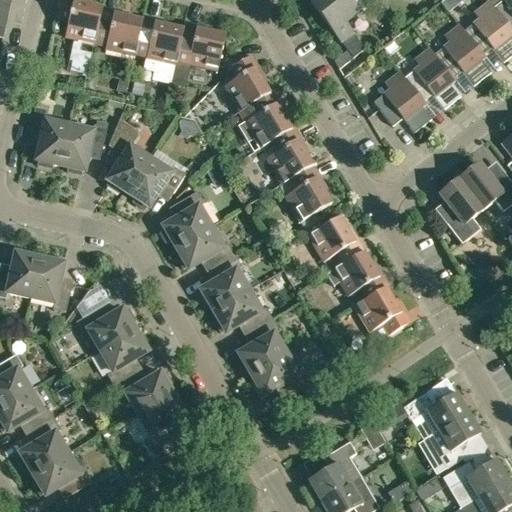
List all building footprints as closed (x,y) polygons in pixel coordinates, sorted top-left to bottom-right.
[(0,0),(0,38),(3,39),(10,7),(0,4),(0,0)] [(95,41),(102,9),(74,3),(74,0),(60,0),(56,21),(68,24),(65,38),(77,41),(77,44),(76,43),(74,53),(69,73),(87,77),(92,56),(81,53),(83,44),(83,42),(94,44),(95,41)] [(347,52),(334,62),(339,71),(364,50),(344,24),(362,10),(354,0),(312,0),(309,3),(347,52)] [(448,14),(454,9),(447,0),(441,5),(448,14)] [(511,0),(486,0),(488,3),(493,9),(511,33),(511,0)] [(479,21),(464,33),(463,33),(482,57),(483,57),(492,49),(503,64),(511,57),(511,39),(511,38),(511,37),(511,33),(493,9),(488,3),(474,14),(479,21)] [(95,41),(94,44),(106,47),(105,51),(134,58),(135,56),(138,43),(142,19),(142,18),(141,22),(114,16),(115,12),(102,9),(95,41)] [(170,85),(175,67),(184,24),(182,31),(155,25),(156,22),(142,19),(138,43),(135,56),(146,59),(144,71),(154,73),(152,81),(170,85)] [(198,27),(184,24),(175,67),(170,85),(185,89),(190,66),(217,73),(225,37),(197,31),(198,27)] [(449,44),(434,56),(433,57),(452,80),(453,80),(462,73),(473,88),(491,74),(481,62),(485,59),(483,57),(482,57),(463,33),(464,33),(459,26),(444,38),(449,44)] [(419,67),(404,80),(403,80),(422,104),(423,104),(432,96),(443,111),(461,98),(451,85),(455,83),(453,80),(452,80),(433,57),(434,56),(429,50),(414,61),(419,67)] [(251,106),(273,93),(272,93),(269,94),(255,71),(258,69),(251,57),(230,70),(236,81),(223,88),(239,114),(251,106)] [(425,106),(423,104),(422,104),(403,80),(404,80),(399,74),(385,85),(389,91),(373,104),(392,128),(402,120),(414,135),(431,121),(421,109),(425,106)] [(253,154),(273,142),(294,129),(291,130),(277,107),(280,105),(273,93),(251,106),(239,114),(245,124),(238,128),(253,154)] [(60,167),(69,128),(45,122),(48,108),(36,106),(27,142),(40,144),(36,162),(38,162),(37,167),(51,170),(52,165),(60,167)] [(180,132),(181,133),(189,138),(191,138),(192,138),(194,138),(196,138),(197,137),(198,136),(198,135),(201,134),(194,122),(181,119),(180,122),(179,121),(179,124),(178,125),(179,127),(179,129),(180,131),(180,132)] [(121,191),(128,195),(150,161),(130,148),(138,136),(137,132),(119,121),(108,147),(113,150),(106,160),(117,167),(107,182),(109,183),(107,187),(118,195),(121,191)] [(92,133),(69,128),(60,167),(68,169),(67,174),(80,177),(81,172),(84,173),(88,155),(100,158),(108,124),(97,122),(95,127),(93,127),(92,133)] [(278,187),(313,167),(298,143),(301,141),(294,129),(273,142),(279,153),(266,160),(281,185),(278,187)] [(511,159),(511,137),(501,146),(511,159)] [(170,174),(150,161),(128,195),(135,200),(132,204),(144,211),(146,207),(149,209),(158,194),(169,200),(185,176),(173,169),(170,174)] [(479,166),(459,181),(483,211),(494,203),(503,214),(511,206),(511,185),(508,180),(497,188),(479,166)] [(320,179),(313,167),(278,187),(300,224),(331,205),(317,181),(320,179)] [(472,220),(483,211),(459,181),(440,196),(457,219),(447,227),(462,246),(481,231),(472,220)] [(171,242),(175,249),(210,229),(198,208),(204,205),(197,193),(172,208),(178,219),(163,228),(164,230),(160,233),(167,244),(171,242)] [(330,275),(364,254),(357,242),(354,244),(339,219),(308,238),(330,275)] [(223,249),(210,229),(175,249),(180,256),(176,259),(183,271),(187,268),(188,270),(204,261),(210,272),(235,257),(228,246),(223,249)] [(7,294),(30,300),(39,260),(31,258),(32,253),(19,250),(18,255),(15,255),(11,272),(0,269),(0,299),(5,300),(7,294)] [(367,301),(389,288),(382,276),(379,278),(364,254),(330,275),(327,277),(333,288),(340,284),(348,298),(361,290),(367,301)] [(47,262),(39,260),(30,300),(54,305),(52,311),(65,314),(71,286),(59,283),(63,265),(61,265),(62,260),(48,257),(47,262)] [(209,306),(213,313),(248,292),(236,272),(241,269),(235,257),(210,272),(216,283),(201,292),(202,294),(198,296),(205,308),(209,306)] [(389,289),(389,288),(367,301),(354,308),(376,345),(410,324),(403,313),(400,314),(386,291),(389,289)] [(260,313),(248,292),(213,313),(217,320),(213,323),(220,334),(224,332),(226,334),(241,325),(247,336),(272,321),(266,310),(260,313)] [(88,332),(100,353),(135,332),(131,325),(135,322),(128,310),(124,313),(122,310),(107,320),(100,309),(76,324),(82,335),(88,332)] [(247,369),(251,377),(286,356),(274,335),(279,332),(272,321),(247,336),(254,346),(238,355),(240,358),(235,360),(242,372),(247,369)] [(139,339),(135,332),(100,353),(112,373),(107,376),(113,388),(138,373),(132,362),(147,353),(146,351),(150,348),(143,336),(139,339)] [(0,409),(29,391),(17,371),(22,368),(16,356),(0,365),(0,409)] [(298,376),(286,356),(251,377),(255,384),(251,386),(258,398),(262,396),(263,398),(279,389),(285,399),(310,385),(303,373),(298,376)] [(125,396),(138,416),(173,395),(168,388),(172,386),(165,374),(161,376),(160,374),(144,383),(138,373),(113,388),(120,399),(125,396)] [(42,412),(29,391),(0,409),(0,430),(2,434),(6,431),(7,434),(23,425),(29,435),(54,420),(47,409),(42,412)] [(427,394),(403,410),(422,443),(438,433),(468,415),(456,395),(435,408),(427,394)] [(177,403),(173,395),(138,416),(150,437),(144,440),(158,463),(186,446),(182,438),(176,436),(170,426),(185,417),(184,415),(188,412),(181,400),(177,403)] [(459,448),(480,435),(468,415),(438,433),(444,443),(434,449),(446,470),(465,459),(459,448)] [(28,469),(32,476),(67,455),(55,435),(60,431),(54,420),(29,435),(35,446),(20,455),(21,457),(17,459),(24,471),(28,469)] [(202,435),(190,442),(193,448),(205,441),(202,435)] [(320,503),(350,485),(361,479),(349,459),(356,455),(349,444),(323,460),(329,471),(308,483),(320,502),(320,503)] [(79,476),(67,455),(32,476),(37,483),(32,486),(39,497),(44,495),(45,497),(60,488),(67,499),(91,484),(85,473),(79,476)] [(449,491),(461,510),(478,500),(508,482),(496,462),(475,475),(468,464),(442,480),(449,491)] [(511,489),(508,482),(478,500),(461,510),(459,511),(502,511),(511,506),(511,489)] [(356,495),(350,485),(320,503),(325,511),(350,511),(353,511),(375,511),(379,510),(367,489),(356,495)] [(386,496),(392,506),(405,499),(399,488),(386,496)]
